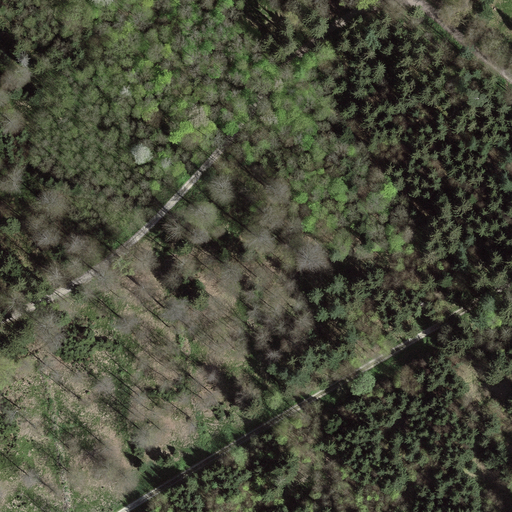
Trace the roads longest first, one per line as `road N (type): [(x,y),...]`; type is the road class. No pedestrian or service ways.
road 1 (track): [(0,320),(81,280),(129,242),(230,139),(298,51),(384,0)]
road 2 (track): [(511,277),(119,511)]
road 3 (track): [(414,0),(511,78)]
